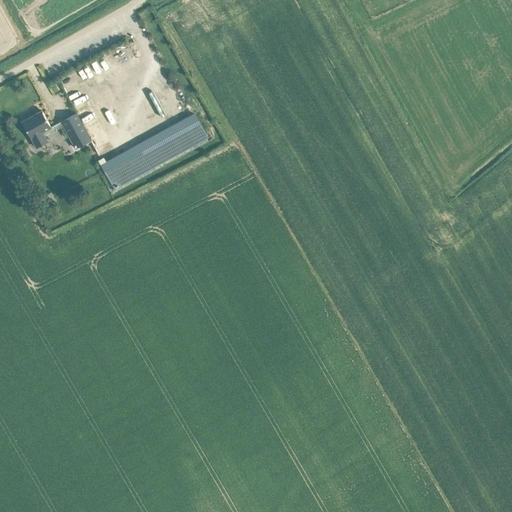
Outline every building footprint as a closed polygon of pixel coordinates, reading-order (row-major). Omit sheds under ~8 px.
[(123,46),(110,53),(115,63),(128,56),(123,46)] [(109,55),(105,58),(110,64),(114,60),(109,55)] [(123,85),(124,104),(134,104),(134,96),(142,96),(142,87),(138,87),(138,84),(123,85)] [(51,127),(46,119),(41,110),(22,121),(36,147),(48,141),(43,132),(51,127)] [(206,113),(108,157),(118,178),(124,175),(125,178),(217,137),(206,113)] [(72,114),(61,120),(74,141),(85,135),(72,114)] [(100,144),(105,153),(120,145),(115,136),(100,144)] [(44,204),(48,211),(58,206),(54,199),(44,204)]
